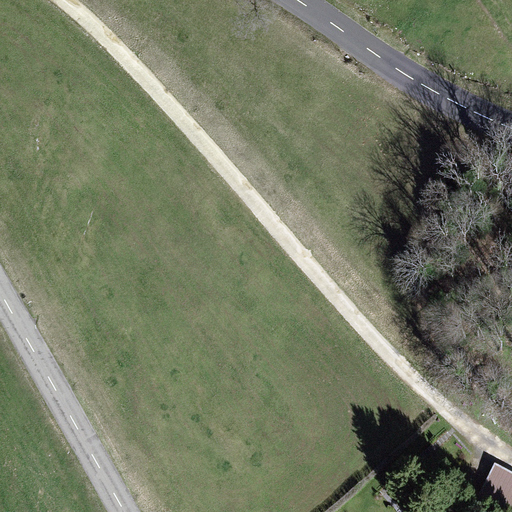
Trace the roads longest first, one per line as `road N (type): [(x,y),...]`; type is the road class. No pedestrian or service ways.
road 1 (track): [(511,460),(421,388),(65,0)]
road 2 (secondary): [(124,511),(0,292)]
road 3 (secondary): [(511,127),(406,74),(297,0)]
